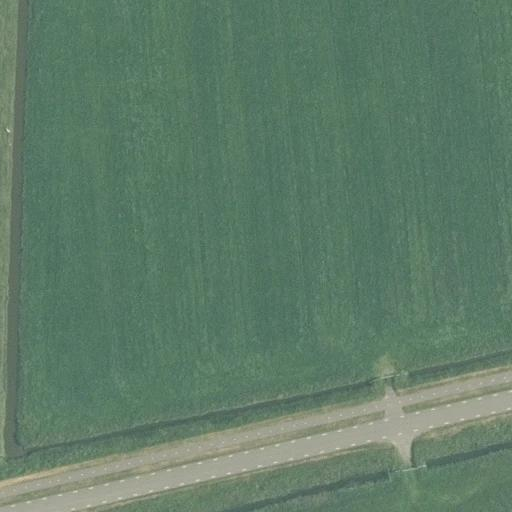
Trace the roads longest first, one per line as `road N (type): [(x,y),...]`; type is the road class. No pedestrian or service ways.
road 1 (tertiary): [(12,511),(511,399)]
road 2 (track): [(417,508),(382,357)]
